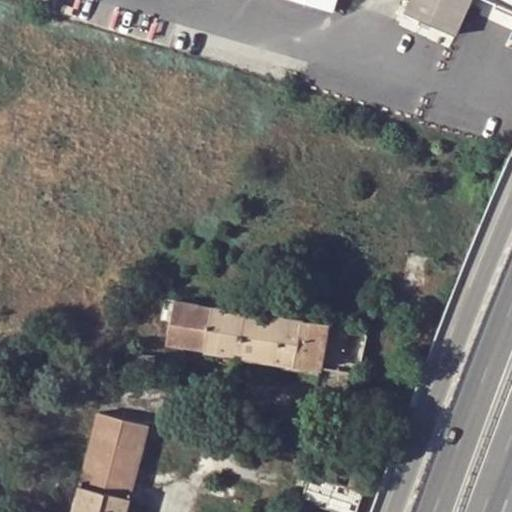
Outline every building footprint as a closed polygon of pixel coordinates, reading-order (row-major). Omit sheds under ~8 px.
[(300,0),(334,10),(336,0),(300,0)] [(469,0),(408,0),(403,10),(453,34),(469,0)] [(191,300),(175,298),(165,297),(162,318),(173,320),(169,341),(237,352),(245,308),(191,300)] [(237,352),(363,372),(364,363),(368,345),(371,327),(245,308),(237,352)] [(438,335),(390,327),(387,343),(431,351),(438,335)] [(438,335),(431,351),(440,353),(443,336),(438,335)] [(368,345),(364,363),(421,372),(429,355),(368,345)] [(153,380),(156,354),(138,352),(135,378),(153,380)] [(429,355),(421,372),(429,373),(433,356),(429,355)] [(126,511),(151,423),(101,409),(72,511),(126,511)] [(344,460),(337,481),(364,489),(370,470),(344,460)] [(364,489),(337,481),(319,475),(310,501),(342,511),(354,511),(359,503),(364,489)]
